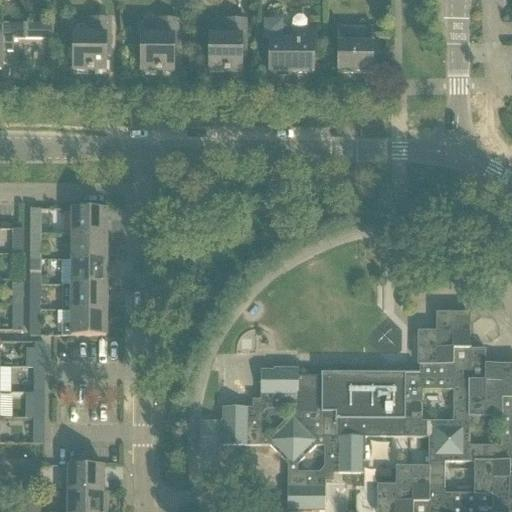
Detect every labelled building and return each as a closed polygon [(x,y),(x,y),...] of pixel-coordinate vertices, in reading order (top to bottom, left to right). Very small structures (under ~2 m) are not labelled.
[(189,10),(189,0),(177,0),(178,10),(189,10)] [(201,10),(201,0),(189,0),(189,10),(201,10)] [(109,59),(109,38),(109,20),(87,20),(87,37),(73,37),(73,53),(73,73),(105,73),(105,59),(109,59)] [(245,60),(245,40),(244,20),(223,21),(223,37),(209,37),(209,74),(241,74),(241,59),(245,60)] [(177,39),(176,21),(156,21),(155,38),(141,38),(141,74),(173,74),(173,59),(177,59),(177,39)] [(313,75),(313,31),(292,31),(292,28),(282,28),(282,22),(263,22),(263,40),(269,40),(270,44),(268,44),(269,54),(269,75),(313,75)] [(53,41),(53,25),(1,25),(1,40),(0,39),(0,71),(1,72),(1,54),(12,54),(13,40),(53,41)] [(373,75),(373,29),(337,29),(337,75),(373,75)] [(40,237),(40,231),(40,211),(31,211),(30,226),(30,237),(40,237)] [(106,237),(107,211),(72,211),(72,237),(106,237)] [(23,257),(23,231),(12,231),(12,257),(23,257)] [(40,262),(40,237),(30,237),(30,262),(40,262)] [(106,262),(106,237),(72,237),(71,262),(106,262)] [(23,282),(23,257),(12,257),(12,282),(23,282)] [(40,287),(40,262),(30,262),(30,287),(40,287)] [(61,262),(61,287),(62,287),(71,287),(106,288),(106,262),(71,262),(61,262)] [(12,307),(23,307),(23,282),(12,282),(12,307)] [(40,312),(40,287),(30,287),(30,312),(40,312)] [(106,313),(106,288),(71,287),(71,313),(106,313)] [(22,334),(23,307),(12,307),(11,333),(22,334)] [(40,338),(40,312),(30,312),(30,338),(40,338)] [(106,339),(106,313),(71,313),(71,326),(61,326),(61,339),(106,339)] [(511,511),(511,366),(486,367),(486,352),(469,352),(469,338),(469,318),(436,318),(436,334),(412,334),(412,335),(419,335),(419,378),(405,378),(405,376),(321,375),(321,378),(298,378),(298,371),(273,370),(273,372),(260,372),(260,406),(256,406),(256,410),(222,410),(222,423),(220,423),(220,447),(270,448),(287,466),(286,511),(324,511),(325,480),(331,480),(331,476),(364,476),(364,463),(366,463),(366,440),(429,440),(429,471),(396,471),(396,487),(380,487),(379,511),(479,511),(493,511),(511,511)] [(25,350),(25,371),(34,371),(43,371),(44,344),(34,344),(34,350),(25,350)] [(43,396),(43,371),(34,371),(34,396),(43,396)] [(25,399),(25,420),(34,420),(43,420),(43,400),(42,400),(34,399),(25,399)] [(43,446),(43,420),(34,420),(34,446),(43,446)] [(39,494),(39,469),(28,468),(28,494),(39,494)] [(103,494),(103,468),(68,468),(68,494),(103,494)] [(38,511),(39,494),(28,494),(27,511),(38,511)] [(106,511),(107,504),(103,504),(103,494),(68,494),(67,511),(106,511)] [(226,511),(233,511),(237,509),(226,497),(219,504),(226,511)]
